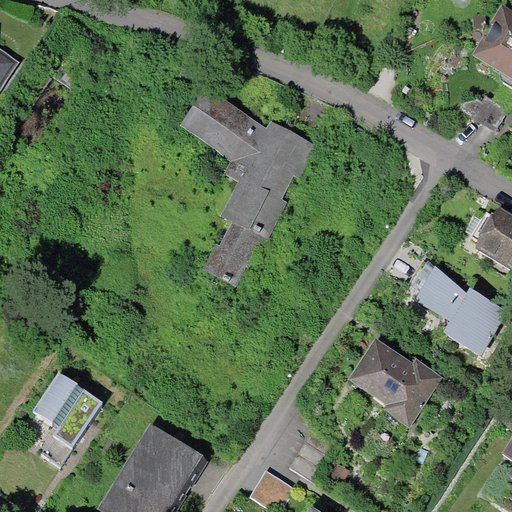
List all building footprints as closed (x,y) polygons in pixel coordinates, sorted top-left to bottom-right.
[(511,19),(495,10),(466,60),(511,86),(511,19)] [(0,87),(15,66),(0,57),(0,87)] [(313,153),(198,93),(179,129),(231,161),(221,175),(238,187),(219,222),(229,226),(211,256),(250,277),(313,153)] [(511,222),(489,211),(469,255),(511,274),(511,222)] [(508,315),(432,275),(414,310),(442,325),(434,340),(482,366),(508,315)] [(409,366),(371,343),(346,386),(385,409),(380,417),(409,434),(441,380),(412,362),(409,366)] [(59,376),(34,414),(56,429),(40,453),(61,467),(102,405),(59,376)] [(168,511),(199,465),(144,431),(92,511),(168,511)] [(511,435),(497,459),(511,468),(511,435)] [(277,511),(293,487),(267,471),(248,501),(266,511),(277,511)]
